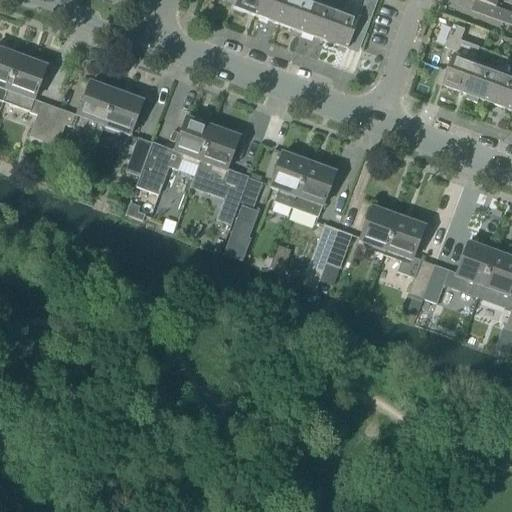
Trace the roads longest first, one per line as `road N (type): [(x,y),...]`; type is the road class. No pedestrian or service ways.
road 1 (residential): [(381,123),(156,43)]
road 2 (residential): [(511,170),(381,123)]
road 3 (residential): [(381,123),(426,0)]
road 4 (residential): [(156,43),(39,0)]
